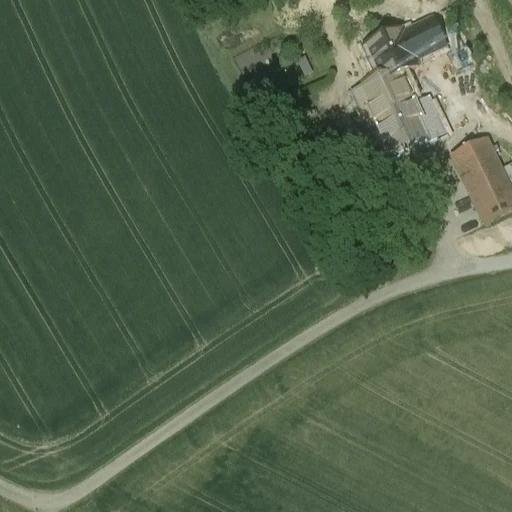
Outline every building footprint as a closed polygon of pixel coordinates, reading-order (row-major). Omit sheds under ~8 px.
[(406,87),(392,57),(350,77),(342,81),(340,87),(339,87),(345,99),(351,101),(351,100),(359,97),(364,107),(365,107),(364,106),(406,87)] [(416,108),(406,87),(364,106),(365,107),(390,160),(432,140),(416,108)] [(441,100),(430,105),(439,122),(449,118),(441,100)] [(429,102),(416,108),(432,140),(444,134),(439,122),(430,105),(429,102)] [(511,196),(486,141),(451,157),(484,226),(511,212),(511,196)]
